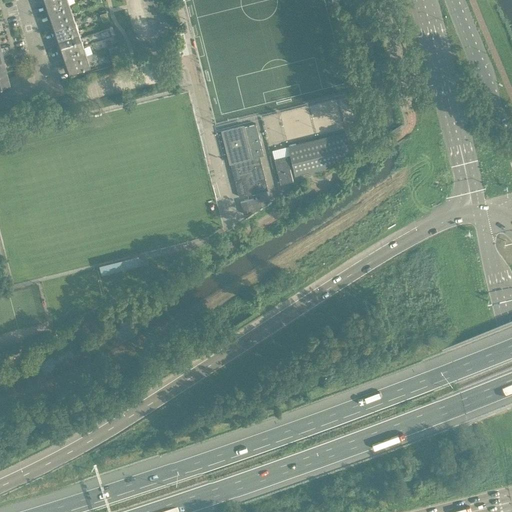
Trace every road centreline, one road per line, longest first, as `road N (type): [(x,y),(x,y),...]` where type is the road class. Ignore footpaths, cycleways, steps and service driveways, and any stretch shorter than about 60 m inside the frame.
road 1 (motorway): [(478,211),(420,232),(82,444),(0,486)]
road 2 (motorway): [(511,346),(52,511)]
road 3 (motorway): [(157,511),(511,383)]
road 4 (secondary): [(423,0),(478,211)]
road 5 (secondary): [(511,149),(455,0)]
road 6 (secondary): [(478,211),(511,352)]
road 7 (residential): [(44,94),(175,63)]
